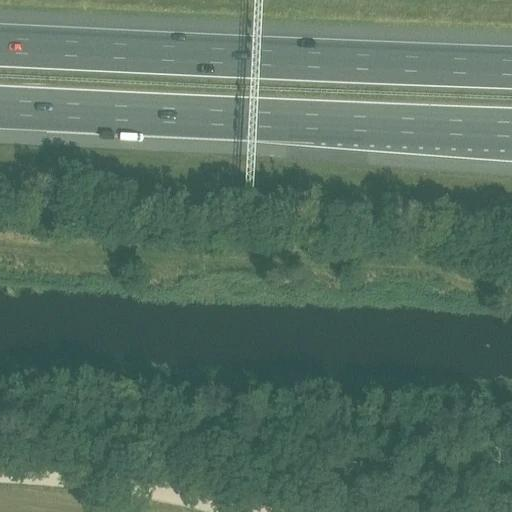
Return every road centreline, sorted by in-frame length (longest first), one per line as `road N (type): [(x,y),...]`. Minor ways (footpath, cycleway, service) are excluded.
road 1 (motorway): [(511,67),(0,46)]
road 2 (motorway): [(0,108),(511,127)]
road 3 (track): [(264,511),(137,487),(0,476)]
